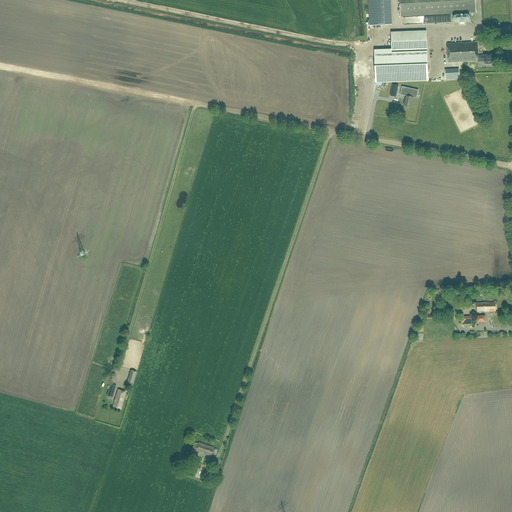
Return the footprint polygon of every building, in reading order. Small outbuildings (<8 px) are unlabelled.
[(386,0),(368,0),(370,26),(387,25),(386,0)] [(399,0),(401,16),(476,12),(475,0),(399,0)] [(426,32),(391,33),(392,51),(427,49),(426,32)] [(478,42),(447,44),(448,62),(479,61),(481,60),(481,62),(484,62),(485,64),(486,64),(486,65),(494,65),(493,63),(494,63),(494,60),(495,60),(495,57),(494,57),(494,55),(484,55),(478,56),(478,42)] [(427,52),(374,54),(376,83),(428,81),(427,52)] [(411,107),(413,98),(416,98),(418,92),(411,90),(412,89),(406,88),(404,93),(407,94),(406,96),(404,105),(411,107)] [(477,311),(489,310),(489,311),(495,311),(495,302),(477,303),(477,311)] [(127,382),(133,383),(136,372),(130,370),(127,382)] [(107,393),(113,395),(116,386),(110,385),(107,393)] [(118,389),(113,406),(120,408),(125,392),(118,389)] [(211,456),(214,447),(198,442),(195,451),(211,456)]
